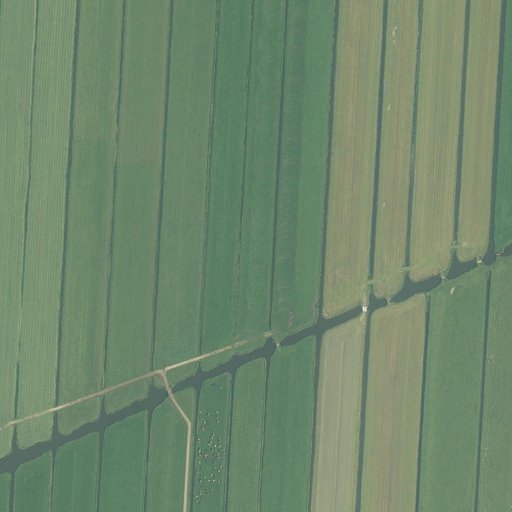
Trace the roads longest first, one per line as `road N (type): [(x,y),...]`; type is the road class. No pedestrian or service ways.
road 1 (track): [(0,431),(240,342)]
road 2 (track): [(160,371),(189,423),(183,511)]
